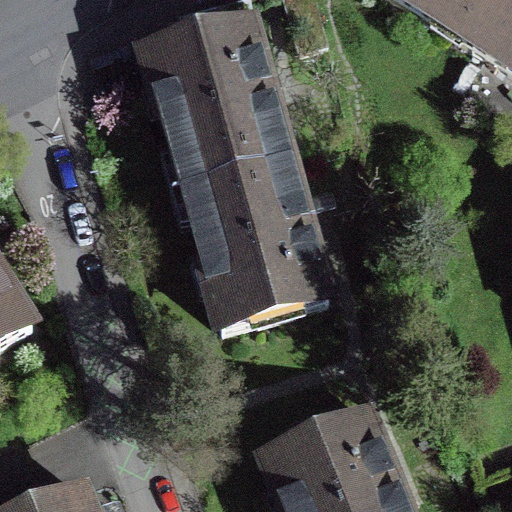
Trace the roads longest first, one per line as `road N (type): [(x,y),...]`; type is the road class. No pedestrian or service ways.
road 1 (residential): [(53,195),(155,511)]
road 2 (residential): [(0,67),(53,195)]
